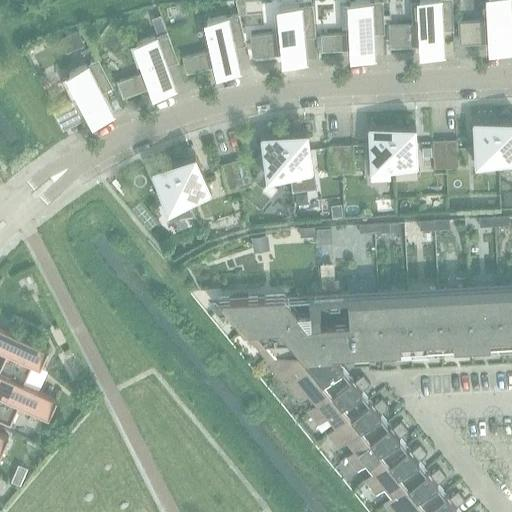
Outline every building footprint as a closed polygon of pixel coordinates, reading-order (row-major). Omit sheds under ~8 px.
[(384,33),(382,0),(350,2),(351,32),(321,33),(322,49),(344,48),(344,44),(352,43),(352,57),(372,56),(371,33),(384,33)] [(453,29),(451,0),(418,0),(420,28),(412,29),(412,23),(390,24),(391,45),(413,44),(413,40),(421,40),(422,54),(442,53),(440,30),(453,29)] [(511,25),(511,0),(488,0),(490,25),(482,25),(481,19),(459,20),(460,42),(482,41),(482,37),(490,36),(491,50),(511,49),(510,26),(511,25)] [(315,36),(311,3),(279,7),(282,37),(274,37),(273,32),(251,34),(253,55),(275,53),(275,49),(283,48),(284,62),(304,60),(302,37),(315,36)] [(245,44),(238,12),(206,19),(213,49),(183,56),(187,71),(209,66),(208,62),(215,60),(218,74),(238,69),(233,47),(245,44)] [(178,61),(166,31),(136,42),(146,70),(118,81),(123,94),(144,86),(142,83),(150,80),(155,94),(173,87),(166,65),(178,61)] [(97,58),(68,73),(70,75),(62,79),(72,98),(53,108),(63,127),(83,117),(81,113),(88,110),(94,122),(112,113),(101,92),(112,87),(97,58)] [(511,117),(495,118),(498,161),(511,159),(511,117)] [(498,161),(495,118),(472,119),(474,162),(498,161)] [(415,122),(391,123),(393,166),(417,165),(415,122)] [(393,166),(391,123),(367,125),(369,167),(393,166)] [(307,128),(283,131),(289,173),(313,170),(307,128)] [(289,173),(283,131),(260,134),(265,177),(289,173)] [(444,139),(432,140),(434,168),(446,167),(444,139)] [(458,167),(456,139),(444,139),(446,167),(458,167)] [(340,144),(328,145),(329,173),(341,172),(340,144)] [(353,172),(352,144),(340,144),(341,172),(353,172)] [(195,152),(173,161),(189,200),(211,191),(195,152)] [(251,185),(244,157),(232,160),(239,188),(251,185)] [(232,160),(221,164),(228,191),(239,188),(232,160)] [(189,200),(173,161),(150,170),(167,209),(189,200)] [(511,191),(502,192),(503,206),(511,205),(511,191)] [(131,207),(148,229),(157,222),(140,200),(131,207)] [(341,205),(330,206),(331,218),(342,217),(341,205)] [(509,224),(509,214),(479,216),(479,225),(509,224)] [(419,229),(449,227),(449,217),(419,219),(419,229)] [(359,232),(389,230),(389,221),(359,222),(359,232)] [(300,236),(315,235),(314,225),(299,226),(300,236)] [(331,228),(315,229),(316,245),(331,244),(331,228)] [(267,235),(250,237),(252,253),(269,251),(267,235)] [(229,297),(218,297),(241,326),(266,357),(332,353),(333,355),(332,353),(350,352),(511,343),(511,282),(307,294),(308,310),(297,311),(283,294),(229,296),(229,297)] [(48,348),(0,325),(0,347),(7,351),(0,365),(0,372),(56,398),(56,397),(23,382),(32,363),(39,366),(48,348)] [(332,353),(266,357),(290,386),(300,398),(309,392),(311,395),(316,401),(308,408),(309,409),(319,421),(328,415),(330,418),(335,425),(327,432),(328,433),(328,432),(338,444),(347,438),(349,442),(354,448),(346,455),(347,456),(347,455),(357,468),(366,461),(368,465),(373,471),(365,478),(365,479),(366,479),(376,491),(385,485),(387,488),(392,494),(384,501),(384,502),(385,502),(392,511),(397,511),(403,508),(406,511),(461,511),(456,505),(465,498),(457,489),(449,496),(437,482),(446,475),(438,466),(430,473),(418,459),(427,452),(419,443),(411,450),(399,435),(408,428),(400,419),(392,426),(380,412),(389,405),(381,396),(373,403),(361,389),(370,382),(362,373),(354,380),(333,355),(332,353)] [(56,398),(0,372),(0,418),(9,423),(19,403),(48,416),(56,398)]
